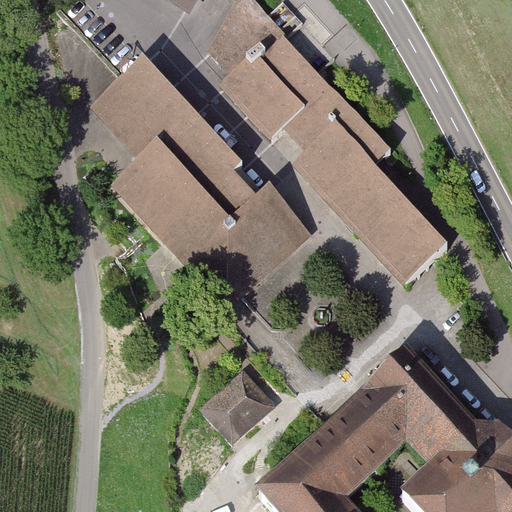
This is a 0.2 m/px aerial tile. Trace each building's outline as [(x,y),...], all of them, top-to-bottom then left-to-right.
[(163,0),(186,13),(194,0),(163,0)] [(298,174),(407,290),(446,254),(373,176),(390,160),(279,43),(222,97),(269,147),(285,131),(312,161),(298,174)] [(228,314),(307,241),(267,198),(257,208),(232,182),(242,173),(143,67),(92,115),(142,168),(115,193),(228,314)] [(511,511),(511,453),(496,436),(474,437),(405,364),(255,504),(261,511),(511,511)] [(203,415),(230,447),(273,411),(245,379),(203,415)]
